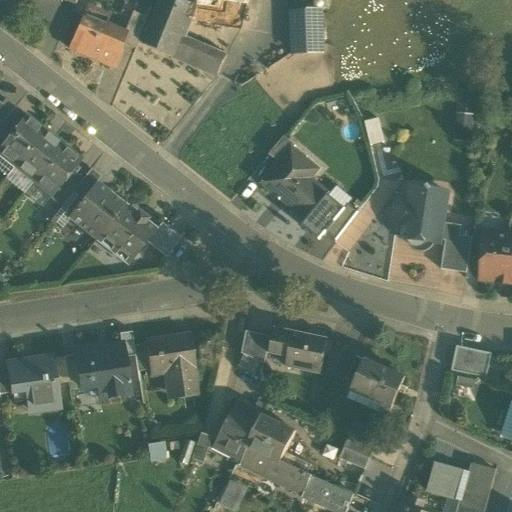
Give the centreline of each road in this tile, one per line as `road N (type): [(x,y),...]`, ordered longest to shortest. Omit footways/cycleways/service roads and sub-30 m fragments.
road 1 (residential): [(247,244),(0,47)]
road 2 (residential): [(247,244),(224,275),(194,292),(0,320)]
road 3 (residential): [(446,322),(329,290),(247,244)]
